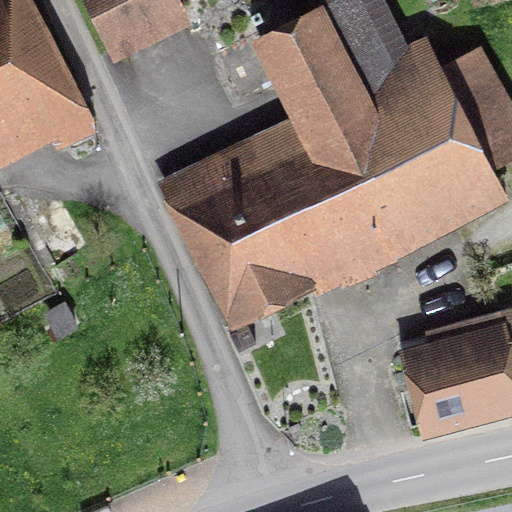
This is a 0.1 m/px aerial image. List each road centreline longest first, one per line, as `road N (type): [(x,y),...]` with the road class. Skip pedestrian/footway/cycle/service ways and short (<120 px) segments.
road 1 (residential): [(48,0),(192,300),(269,511)]
road 2 (tertiary): [(275,511),(511,455)]
